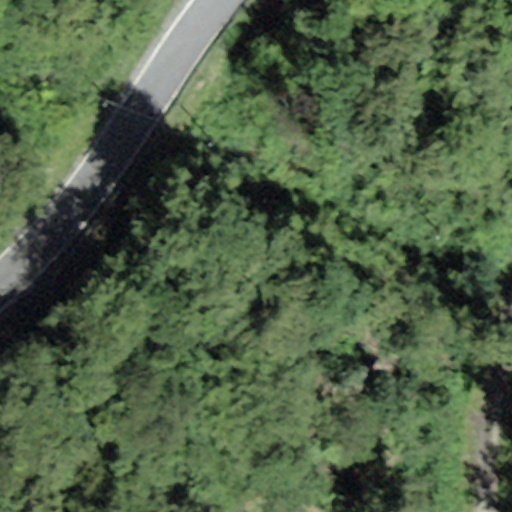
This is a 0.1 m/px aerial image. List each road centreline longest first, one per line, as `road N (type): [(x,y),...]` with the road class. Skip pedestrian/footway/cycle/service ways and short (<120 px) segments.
road 1 (tertiary): [(217,0),(88,189),(0,284)]
road 2 (track): [(490,511),(511,337)]
